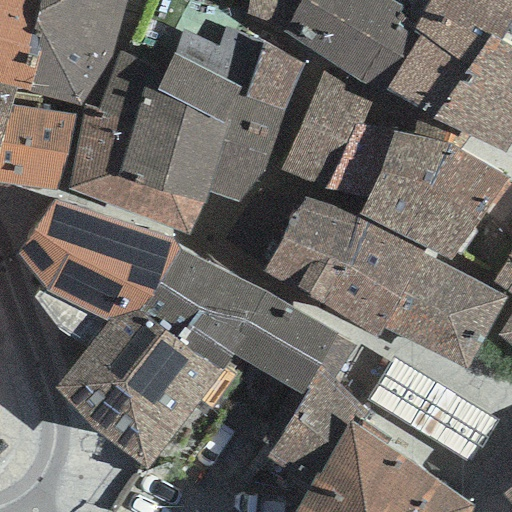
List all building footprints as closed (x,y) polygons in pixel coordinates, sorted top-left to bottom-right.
[(0,0),(0,86),(15,91),(29,92),(41,51),(32,34),(37,0),(0,0)] [(37,0),(32,34),(41,51),(29,92),(84,106),(96,109),(118,53),(129,0),(37,0)] [(231,0),(247,2),(247,15),(283,28),(298,0),(231,0)] [(359,81),(387,91),(419,39),(412,33),(421,17),(390,0),(298,0),(283,28),(280,33),(359,81)] [(419,39),(387,91),(432,119),(489,37),(499,43),(511,19),(511,0),(430,0),(421,17),(412,33),(419,39)] [(283,112),(301,66),(261,42),(223,28),(217,47),(182,29),(174,56),(166,73),(157,92),(224,126),(238,96),(245,98),(283,112)] [(489,37),(432,119),(503,155),(511,142),(511,49),(499,43),(489,37)] [(67,188),(110,204),(143,88),(157,92),(166,73),(118,53),(96,109),(84,106),(67,188)] [(321,75),(279,173),(365,203),(394,134),(365,121),(373,104),(321,75)] [(0,144),(11,107),(14,94),(15,91),(0,86),(0,144)] [(263,188),(283,112),(245,98),(238,96),(224,126),(157,92),(143,88),(110,204),(189,237),(206,193),(249,209),(263,188)] [(39,98),(14,94),(11,107),(0,144),(0,183),(59,192),(77,116),(38,111),(39,98)] [(359,217),(451,261),(506,183),(458,150),(465,141),(417,121),(414,134),(394,134),(365,203),(359,217)] [(358,221),(303,197),(261,272),(323,304),(358,221)] [(107,322),(138,310),(179,251),(169,241),(53,202),(16,254),(41,285),(47,293),(107,322)] [(376,339),(381,329),(421,253),(358,221),(323,304),(376,339)] [(233,357),(303,396),(336,335),(263,292),(179,251),(138,310),(220,374),(233,357)] [(511,252),(506,260),(492,283),(511,297),(511,312),(496,337),(511,349),(511,252)] [(503,296),(421,253),(381,329),(465,372),(503,296)] [(57,330),(88,346),(107,322),(47,293),(41,285),(33,300),(57,330)] [(96,433),(145,471),(220,374),(138,310),(107,322),(88,346),(54,390),(96,433)] [(313,487),(350,421),(360,405),(332,380),(356,347),(336,335),(303,396),(267,458),(313,487)] [(313,487),(299,511),(471,511),(473,508),(350,421),(313,487)] [(511,488),(503,496),(511,506),(511,488)]
